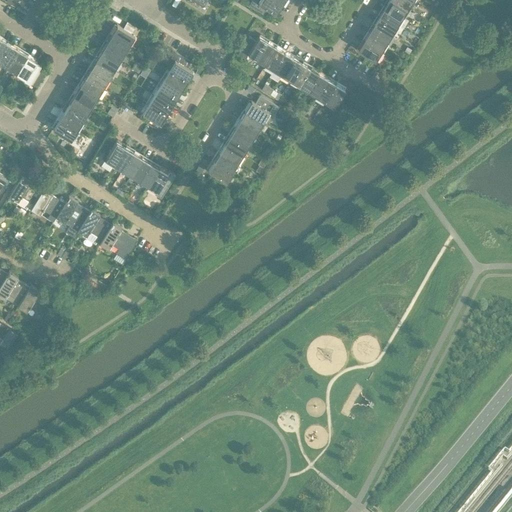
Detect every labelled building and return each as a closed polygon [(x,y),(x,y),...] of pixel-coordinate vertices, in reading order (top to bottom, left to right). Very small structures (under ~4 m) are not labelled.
[(281,4),(274,0),(251,0),(248,5),(263,14),(267,7),(276,13),(281,4)] [(389,0),(386,5),(404,16),(409,8),(396,0),(389,0)] [(381,14),(399,25),(404,16),(386,5),(381,14)] [(376,22),(394,33),(399,25),(381,14),(376,22)] [(209,16),(204,24),(210,28),(215,20),(209,16)] [(370,31),(388,42),(394,33),(376,22),(370,31)] [(111,33),(129,44),(135,35),(117,24),(111,33)] [(365,39),(383,50),(388,42),(370,31),(365,39)] [(124,52),(129,44),(111,33),(106,41),(124,52)] [(245,58),(248,52),(257,58),(268,40),(259,35),(256,40),(249,36),(238,54),(245,58)] [(0,60),(11,44),(2,38),(0,41),(0,60)] [(383,50),(365,39),(359,48),(377,60),(383,50)] [(257,58),(265,63),(276,46),(268,40),(257,58)] [(119,61),(124,52),(106,41),(101,50),(119,61)] [(0,60),(0,61),(8,67),(19,49),(11,44),(0,60)] [(265,63),(274,69),(285,51),(276,46),(265,63)] [(8,67),(17,72),(28,54),(19,49),(8,67)] [(114,69),(119,61),(101,50),(96,58),(114,69)] [(169,68),(187,79),(193,70),(187,67),(191,61),(175,51),(171,57),(172,57),(166,66),(169,68)] [(274,69),(282,74),(293,56),(285,51),(274,69)] [(37,60),(28,54),(17,72),(24,76),(23,78),(30,83),(39,68),(34,65),(37,60)] [(282,74),(291,79),(302,61),(293,56),(282,74)] [(96,58),(90,67),(108,78),(114,69),(96,58)] [(137,61),(132,69),(139,72),(143,65),(137,61)] [(291,79),(300,84),(311,67),(302,61),(291,79)] [(90,67),(85,76),(103,87),(108,78),(90,67)] [(300,84),(308,89),(319,72),(311,67),(300,84)] [(182,88),(187,79),(169,68),(164,77),(182,88)] [(328,77),(319,72),(308,89),(317,95),(328,77)] [(85,76),(80,84),(98,95),(103,87),(85,76)] [(164,77),(159,85),(176,96),(182,88),(164,77)] [(336,82),(328,77),(317,95),(325,100),(336,82)] [(336,82),(325,100),(334,106),(345,88),(336,82)] [(80,84),(75,93),(93,104),(98,95),(80,84)] [(159,85),(153,94),(171,105),(176,96),(159,85)] [(75,93),(69,101),(87,112),(93,104),(75,93)] [(166,113),(171,105),(153,94),(148,102),(166,113)] [(263,120),(268,123),(279,106),(260,94),(255,102),(251,99),(246,109),(263,120)] [(69,101),(64,110),(82,121),(87,112),(69,101)] [(166,113),(148,102),(142,111),(149,115),(157,121),(160,122),(166,113)] [(112,104),(107,112),(111,115),(117,106),(112,104)] [(246,109),(240,117),(258,128),(263,120),(246,109)] [(64,110),(59,118),(77,129),(82,121),(64,110)] [(149,115),(146,120),(154,125),(157,121),(149,115)] [(240,117),(235,126),(253,136),(258,128),(240,117)] [(77,129),(59,118),(53,128),(71,139),(77,129)] [(235,126),(230,134),(247,145),(253,136),(235,126)] [(230,134),(224,143),(242,153),(247,145),(230,134)] [(98,150),(102,152),(103,150),(108,142),(110,139),(106,137),(98,150)] [(114,164),(125,146),(116,140),(113,145),(108,153),(105,158),(114,164)] [(108,142),(103,150),(108,153),(113,145),(108,142)] [(224,143),(219,151),(237,162),(242,153),(224,143)] [(114,164),(123,169),(134,151),(125,146),(114,164)] [(123,169),(131,174),(142,156),(134,151),(123,169)] [(219,151),(214,160),(231,170),(237,162),(219,151)] [(131,174),(139,179),(150,161),(142,156),(131,174)] [(104,160),(101,165),(109,170),(113,165),(104,160)] [(231,170),(214,160),(208,169),(226,180),(231,170)] [(139,179),(148,185),(159,167),(150,161),(139,179)] [(148,185),(157,190),(155,193),(161,196),(175,173),(169,170),(168,172),(159,167),(148,185)] [(1,172),(0,173),(0,180),(4,183),(9,186),(13,180),(1,172)] [(28,206),(31,208),(43,188),(30,181),(31,178),(22,173),(9,194),(15,198),(14,201),(27,209),(28,206)] [(56,217),(65,202),(52,194),(53,192),(44,186),(43,188),(31,208),(40,213),(43,209),(50,213),(47,218),(53,221),(56,217)] [(117,188),(115,192),(122,196),(125,192),(117,188)] [(78,230),(89,210),(77,202),(78,200),(69,194),(65,202),(56,217),(65,222),(67,217),(75,222),(72,226),(78,230)] [(95,244),(97,241),(99,243),(111,223),(99,215),(100,213),(91,208),(89,210),(78,230),(86,235),(85,237),(95,244)] [(111,223),(99,243),(108,248),(111,244),(118,249),(116,253),(122,256),(134,237),(121,229),(122,227),(113,221),(111,223)] [(71,263),(74,265),(81,269),(83,266),(78,263),(81,258),(75,255),(71,263)] [(0,286),(8,273),(0,267),(0,286)] [(0,286),(0,293),(18,305),(30,286),(17,278),(19,276),(10,270),(8,273),(0,286)] [(30,286),(18,305),(27,311),(30,306),(37,311),(34,315),(40,319),(52,299),(39,291),(40,289),(31,284),(30,286)]
